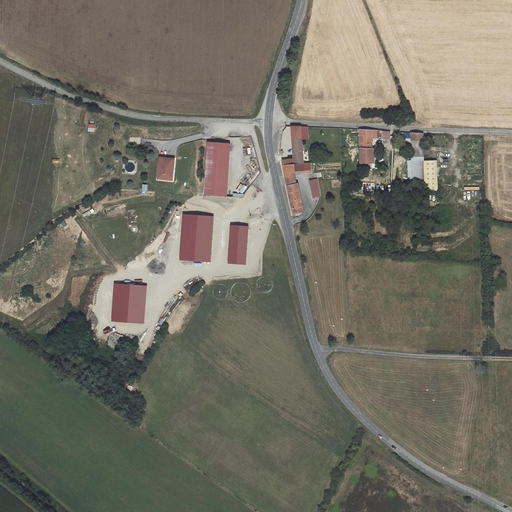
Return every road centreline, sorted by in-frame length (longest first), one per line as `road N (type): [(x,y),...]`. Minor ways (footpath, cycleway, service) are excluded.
road 1 (unclassified): [(0,60),(62,93),(138,116),(268,121)]
road 2 (tertiary): [(510,511),(411,460),(347,402),(317,354)]
road 3 (unclassified): [(511,132),(268,121)]
road 4 (tertiary): [(317,354),(268,121)]
road 5 (unclassified): [(317,354),(334,348),(494,358)]
road 6 (tertiary): [(268,121),(302,0)]
